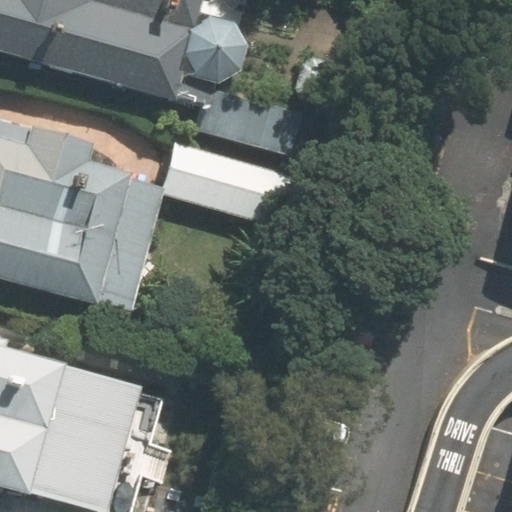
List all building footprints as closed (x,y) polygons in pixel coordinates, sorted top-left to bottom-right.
[(0,0),(0,44),(161,89),(181,18),(190,20),(195,0),(0,0)] [(296,110),(227,94),(203,114),(198,139),(285,159),(296,110)] [(0,271),(124,306),(158,190),(161,181),(124,171),(125,163),(84,153),(90,133),(27,118),(25,122),(0,114),(0,271)] [(296,173),(174,137),(161,181),(158,190),(280,226),(296,173)] [(59,352),(0,336),(0,481),(22,487),(23,484),(70,496),(96,404),(67,395),(74,365),(56,360),(59,352)] [(511,511),(511,476),(502,511),(511,511)]
